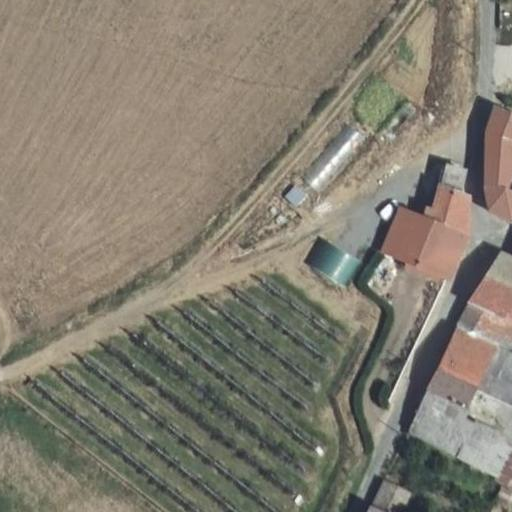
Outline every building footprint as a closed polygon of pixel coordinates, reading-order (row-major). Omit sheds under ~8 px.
[(511,115),(488,105),(485,155),(506,164),(511,152),(511,115)] [(511,167),(506,164),(485,155),(482,204),(510,219),(511,217),(511,167)] [(421,212),(398,201),(372,243),(437,279),(459,230),(465,197),(468,164),(450,157),(421,212)] [(339,287),(356,260),(321,238),(304,264),(339,287)] [(511,252),(500,247),(493,246),(462,304),(511,324),(511,252)] [(511,324),(462,304),(450,325),(503,347),(511,327),(511,324)] [(467,411),(490,371),(511,381),(511,350),(503,347),(450,325),(417,385),(467,411)] [(389,501),(394,491),(373,481),(359,511),(400,511),(403,508),(389,501)]
